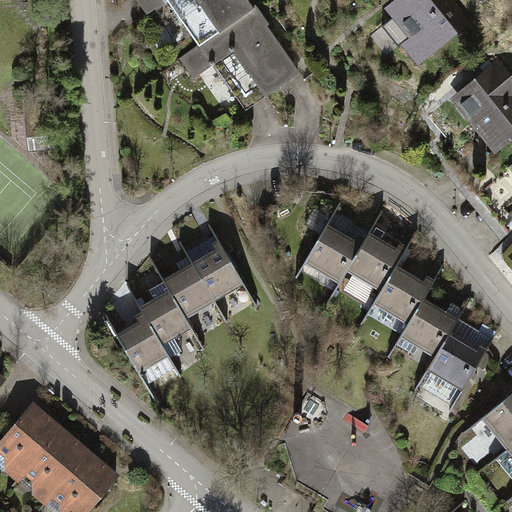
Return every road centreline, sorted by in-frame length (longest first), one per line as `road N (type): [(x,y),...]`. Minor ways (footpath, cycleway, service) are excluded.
road 1 (residential): [(511,312),(424,202),(388,177),(327,157),(270,157),(205,177),(154,213),(118,253)]
road 2 (residential): [(118,253),(103,217),(83,0)]
road 3 (residential): [(39,347),(207,489)]
road 4 (residential): [(118,253),(39,347)]
